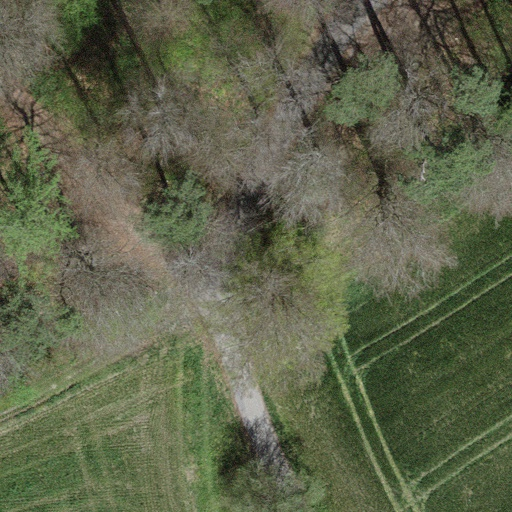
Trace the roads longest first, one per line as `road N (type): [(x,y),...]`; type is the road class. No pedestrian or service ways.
road 1 (unclassified): [(368,0),(278,144),(219,323),(305,511)]
road 2 (track): [(219,323),(0,74)]
